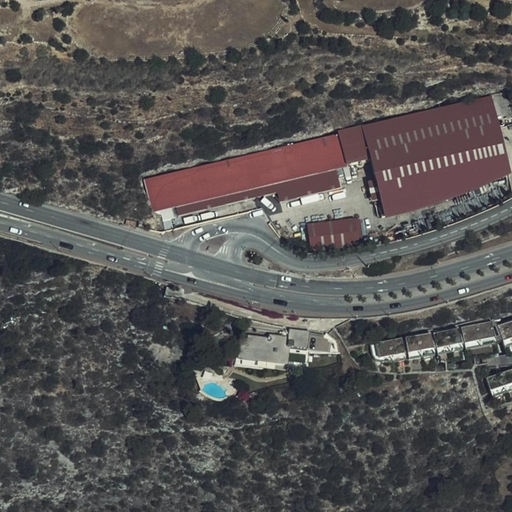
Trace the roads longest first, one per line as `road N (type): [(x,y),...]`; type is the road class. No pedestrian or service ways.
road 1 (primary): [(218,286),(353,309),(406,305),(511,278)]
road 2 (primary): [(511,252),(348,289),(219,265)]
road 3 (tertiary): [(263,239),(300,263),(337,262),(439,239),(511,208)]
road 4 (primary): [(184,255),(0,201)]
road 5 (primary): [(0,225),(160,269)]
